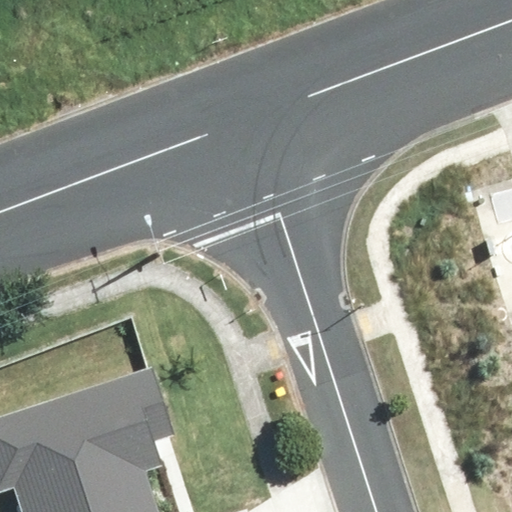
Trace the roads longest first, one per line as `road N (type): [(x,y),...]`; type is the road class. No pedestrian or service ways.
road 1 (residential): [(373,511),(245,121)]
road 2 (residential): [(245,121),(511,25)]
road 3 (residential): [(0,212),(245,121)]
